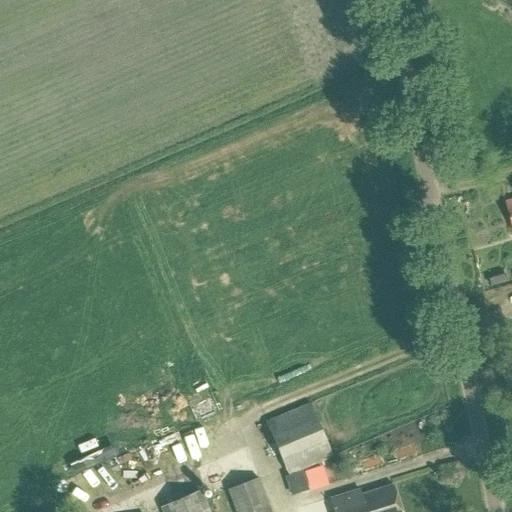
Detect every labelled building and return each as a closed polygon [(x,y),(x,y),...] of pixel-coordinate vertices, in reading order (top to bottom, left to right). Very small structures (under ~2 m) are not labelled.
[(266,423),(288,475),(332,457),(310,404),(266,423)] [(284,477),(290,496),(308,491),(303,472),(284,477)] [(270,511),(258,479),(226,491),(233,511),(270,511)] [(329,499),(333,511),(401,511),(393,485),(361,495),(359,490),(329,499)] [(208,511),(199,491),(149,511),(208,511)]
